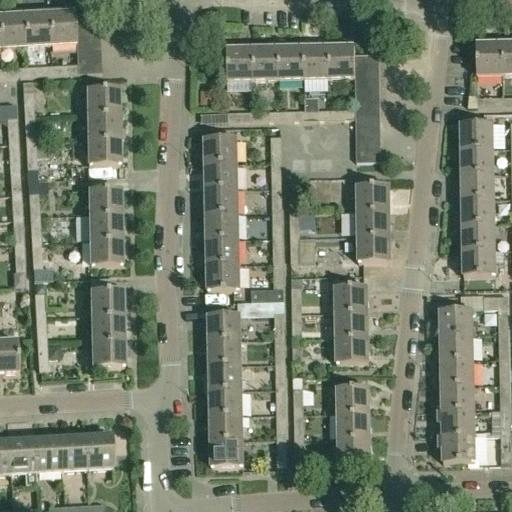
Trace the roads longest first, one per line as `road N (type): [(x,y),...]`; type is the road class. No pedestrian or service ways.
road 1 (residential): [(393,496),(444,7)]
road 2 (residential): [(155,402),(170,369),(166,0)]
road 3 (residential): [(162,510),(393,496)]
road 4 (residential): [(0,409),(155,402)]
